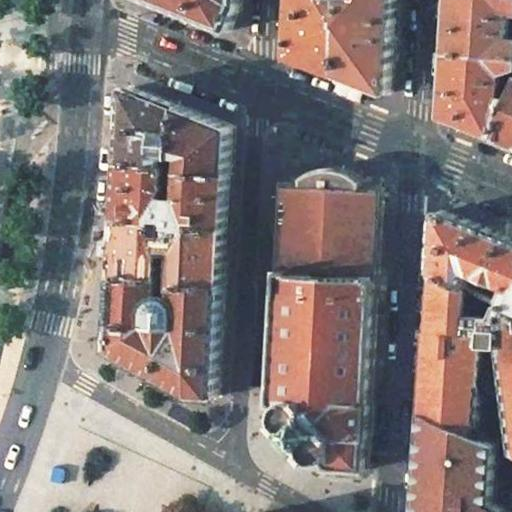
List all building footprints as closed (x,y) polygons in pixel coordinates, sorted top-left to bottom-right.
[(157,0),(232,30),(242,4),(242,0),(157,0)] [(297,0),(295,52),(295,54),(295,55),(343,73),(349,0),(297,0)] [(400,0),(349,0),(343,73),(391,92),(393,92),(394,92),(394,90),(400,0)] [(511,0),(455,0),(452,51),(511,55),(511,0)] [(511,55),(452,51),(448,112),(448,114),(450,115),(499,135),(511,105),(511,93),(510,92),(510,72),(511,71),(511,55)] [(184,107),(133,87),(131,87),(131,88),(130,89),(126,162),(170,165),(172,165),(179,165),(180,153),(180,151),(184,107)] [(511,105),(499,135),(511,139),(511,105)] [(189,171),(233,175),(235,127),(184,107),(180,151),(180,153),(179,165),(178,170),(187,171),(189,171)] [(317,148),(290,138),(284,155),(311,165),(317,148)] [(170,165),(126,162),(123,216),(230,228),(233,175),(189,171),(187,171),(185,197),(170,196),(172,165),(170,165)] [(373,402),(385,187),(367,186),(367,181),(358,174),(348,170),(337,168),(325,169),(313,173),(305,178),(305,183),(287,182),(275,403),(279,405),(280,409),(278,415),(279,422),(278,423),(313,462),(314,461),(321,463),(328,461),(331,463),(332,467),(370,469),(372,439),(373,439),(375,402),(373,402)] [(511,236),(449,211),(448,211),(444,211),(441,216),(438,271),(473,287),(479,289),(489,293),(493,283),(483,279),(482,276),(483,273),(495,278),(511,236)] [(230,228),(123,216),(120,274),(165,276),(166,276),(166,274),(167,250),(183,251),(181,283),(227,286),(230,228)] [(511,236),(495,278),(506,283),(506,285),(503,287),(493,283),(489,293),(498,298),(503,300),(511,303),(511,236)] [(490,346),(506,347),(511,391),(511,303),(503,300),(498,298),(489,293),(479,289),(473,287),(438,271),(428,412),(484,437),(490,346)] [(116,347),(199,394),(221,396),(227,286),(181,283),(174,283),(166,282),(165,282),(165,276),(120,274),(116,347)] [(428,412),(421,511),(511,511),(511,510),(498,503),(502,445),(484,437),(428,412)]
